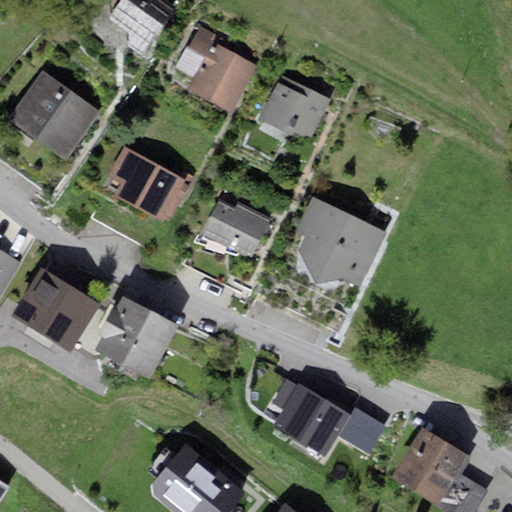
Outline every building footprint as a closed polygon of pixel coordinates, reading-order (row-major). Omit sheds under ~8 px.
[(179,10),(164,0),(120,0),(107,19),(128,33),(129,48),(145,59),(179,10)] [(233,45),(201,26),(178,67),(196,78),(190,89),(231,113),(258,66),(230,50),(233,45)] [(43,71),(8,119),(65,160),(100,112),(43,71)] [(331,99),(281,74),(258,119),(293,136),(294,133),(310,141),(331,99)] [(170,171),(124,146),(107,177),(120,184),(113,197),(162,223),(164,219),(169,221),(194,176),(173,164),(170,171)] [(236,207),(219,199),(201,236),(251,261),(272,219),(238,202),(236,207)] [(386,234),(312,200),(296,235),(306,240),(300,254),(315,288),(343,284),(360,292),(386,234)] [(0,290),(18,262),(0,250),(0,290)] [(105,306),(38,265),(8,315),(75,355),(105,306)] [(178,325),(123,297),(117,309),(113,306),(99,335),(103,337),(97,350),(151,378),(178,325)] [(350,418),(287,382),(272,406),(283,412),(273,430),(326,460),(338,439),(369,457),(386,428),(355,409),(350,418)] [(472,459),(422,428),(392,477),(438,506),(458,473),(462,475),(472,459)] [(233,511),(246,496),(186,447),(152,488),(154,498),(171,511),(233,511)] [(462,475),(458,473),(438,506),(448,511),(475,511),(488,491),(462,475)] [(0,481),(0,503),(10,488),(0,481)]
